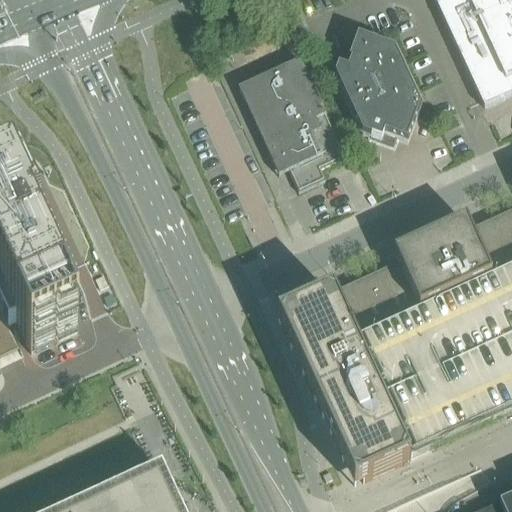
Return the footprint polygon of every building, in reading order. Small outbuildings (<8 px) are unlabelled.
[(511,0),(440,0),(436,2),(486,110),(511,98),(511,0)] [(339,68),(335,78),(363,138),(372,141),(371,143),(394,151),(398,142),(408,146),(422,108),(396,52),(358,38),(349,63),(352,64),(349,72),(339,68)] [(271,78),(239,92),(275,169),(280,180),(290,175),(300,196),(326,184),(321,173),(346,162),(301,64),(300,64),(271,78)] [(0,309),(9,329),(16,326),(27,350),(28,349),(31,356),(34,355),(54,346),(55,345),(56,345),(56,344),(76,335),(76,336),(79,335),(75,328),(76,327),(44,258),(40,248),(39,249),(31,233),(31,232),(29,228),(26,222),(28,221),(27,218),(25,219),(21,211),(23,210),(22,207),(20,208),(12,190),(10,186),(10,185),(0,189),(0,309)] [(470,233),(466,224),(394,257),(398,266),(392,269),(390,269),(390,270),(375,277),(375,276),(373,277),(373,278),(358,285),(358,284),(356,285),(341,293),(340,292),(339,293),(332,297),(332,296),(330,297),(352,344),(354,343),(420,313),(492,280),(511,270),(511,217),(511,214),(495,221),(493,222),(494,222),(478,229),(476,230),(470,233)] [(511,272),(363,341),(357,344),(411,461),(418,458),(511,415),(511,272)] [(404,466),(357,363),(361,361),(361,362),(363,361),(354,343),(352,344),(330,297),(324,300),(322,301),(315,304),(313,305),(277,322),(354,489),(404,466)] [(180,511),(162,471),(139,481),(134,483),(66,511),(180,511)] [(330,474),(323,477),(326,484),(333,482),(330,474)] [(511,511),(511,501),(487,511),(511,511)]
